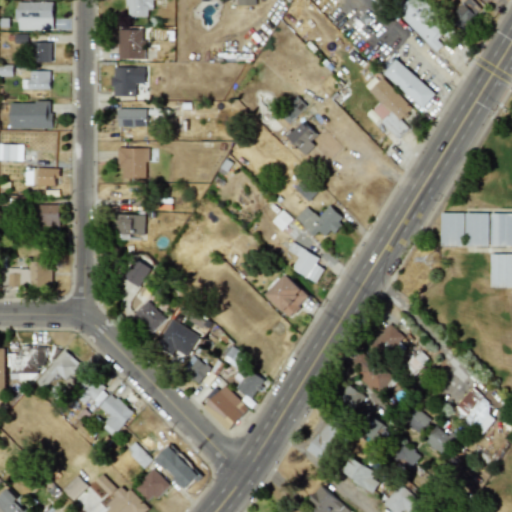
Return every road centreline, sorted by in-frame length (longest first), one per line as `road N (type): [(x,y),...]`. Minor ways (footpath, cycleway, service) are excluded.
road 1 (secondary): [(212,511),(247,469),(511,37)]
road 2 (residential): [(79,315),(85,0)]
road 3 (residential): [(0,314),(88,319),(224,457),(247,469)]
